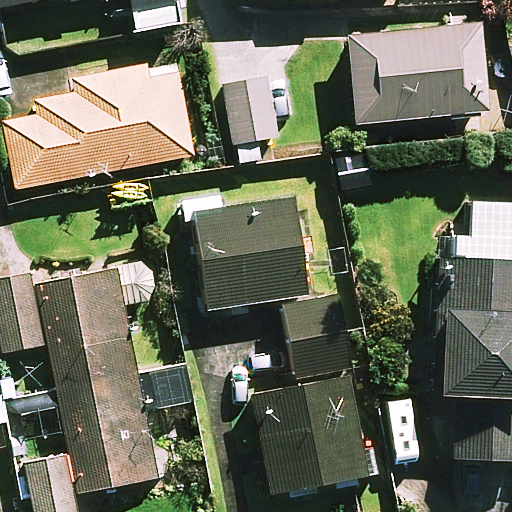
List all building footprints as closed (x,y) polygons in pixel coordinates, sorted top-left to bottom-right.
[(0,0),(0,9),(58,0),(67,0),(69,6),(90,3),(89,0),(128,0),(134,35),(180,28),(176,0),(0,0)] [(486,117),(479,30),(346,40),(353,127),(486,117)] [(191,158),(174,67),(74,85),(77,97),(36,105),(38,119),(4,126),(16,191),(191,158)] [(266,76),(218,85),(230,148),(277,140),(266,76)] [(283,307),(308,302),(291,201),(193,217),(210,319),(283,307)] [(511,242),(448,241),(447,269),(440,269),(436,400),(457,400),(455,464),(511,465),(511,242)] [(124,266),(0,291),(0,346),(2,356),(47,347),(70,457),(24,467),(33,511),(76,511),(73,497),(156,480),(121,308),(132,306),(136,306),(139,305),(143,304),(146,302),(148,299),(151,296),(152,293),(154,290),(154,286),(154,282),(153,279),(152,275),(150,272),(147,270),(145,267),(141,266),(138,264),(134,264),(131,264),(127,265),(124,266)] [(296,387),(348,378),(334,298),(308,302),(283,307),(296,387)] [(348,378),(296,387),(253,394),(270,496),(365,480),(348,378)]
